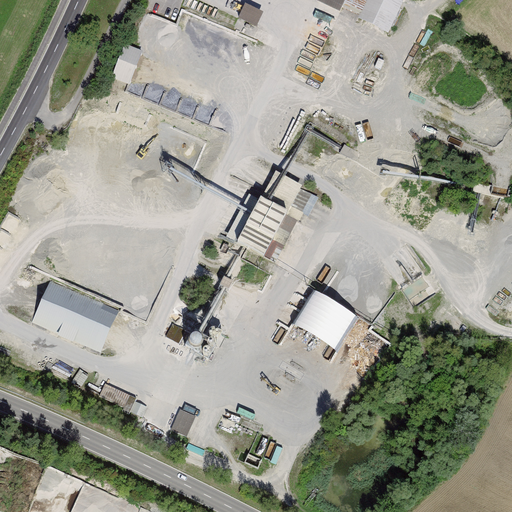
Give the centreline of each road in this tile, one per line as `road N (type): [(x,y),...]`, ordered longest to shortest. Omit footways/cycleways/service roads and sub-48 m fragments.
road 1 (track): [(511,335),(497,335),(412,237),(354,224),(318,181),(242,136)]
road 2 (track): [(242,136),(142,359),(115,367),(84,360)]
road 3 (primary): [(240,511),(0,400)]
road 4 (tertiary): [(80,0),(0,157)]
road 5 (track): [(242,136),(148,100),(128,106),(102,141)]
